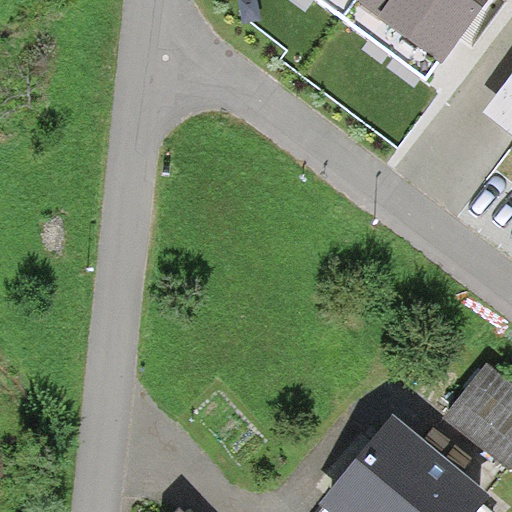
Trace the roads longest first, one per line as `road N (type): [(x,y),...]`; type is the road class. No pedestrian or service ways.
road 1 (residential): [(105,511),(153,0)]
road 2 (residential): [(160,0),(175,31),(209,62),(511,290)]
